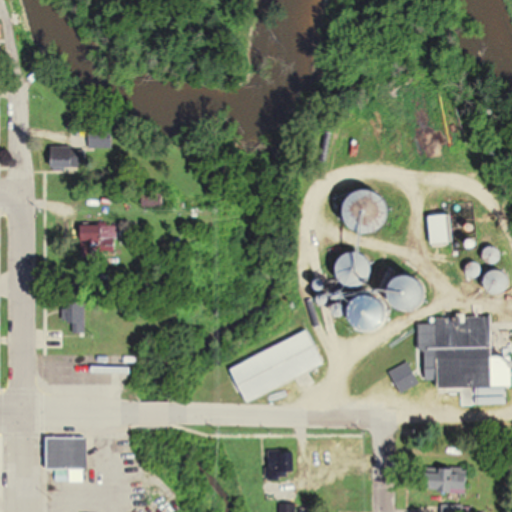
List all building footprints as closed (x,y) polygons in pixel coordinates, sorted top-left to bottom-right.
[(91,129),(91,148),(111,148),(111,129),(91,129)] [(454,242),(452,215),(430,216),(432,244),(454,242)] [(72,334),(87,334),(87,303),(72,303),(72,334)] [(328,366),(313,331),(233,368),(249,402),(328,366)] [(511,388),(511,356),(495,357),(495,344),(423,347),(423,356),(410,357),(410,349),(353,352),(354,378),(343,379),(343,396),(390,393),(390,395),(413,394),(412,374),(428,374),(428,378),(442,377),(443,392),(511,388)] [(91,435),(51,435),(51,469),(60,469),(60,481),(91,481),(91,435)] [(269,450),(269,477),(290,477),(290,469),(298,469),(298,450),(269,450)] [(429,491),(473,491),(473,478),(429,478),(429,491)]
